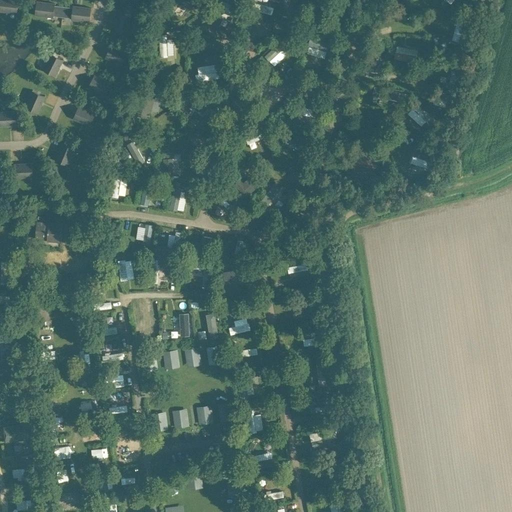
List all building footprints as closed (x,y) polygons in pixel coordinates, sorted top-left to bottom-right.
[(0,0),(0,11),(17,13),(18,0),(0,0)] [(238,10),(241,3),(234,0),(230,0),(228,4),(238,10)] [(37,2),(35,16),(53,17),(53,16),(62,16),(64,6),(54,5),(55,3),(37,2)] [(91,8),(73,6),(73,7),(64,6),(62,16),(72,17),(72,20),(90,22),(91,8)] [(133,17),(119,14),(115,31),(128,35),(133,17)] [(174,52),(174,31),(166,31),(166,53),(174,52)] [(272,50),(277,55),(291,43),(286,38),(272,50)] [(127,51),(110,45),(105,58),(122,64),(127,51)] [(63,60),(51,54),(43,70),(55,76),(63,60)] [(224,67),(202,68),(203,76),(225,75),(224,67)] [(111,83),(94,75),(88,87),(104,96),(111,83)] [(32,91),(25,107),(38,113),(45,96),(32,91)] [(95,113),(79,106),(73,119),(90,126),(95,113)] [(17,111),(0,111),(0,124),(0,126),(18,125),(17,111)] [(217,123),(220,117),(214,115),(211,120),(217,123)] [(75,148),(62,143),(55,159),(68,165),(75,148)] [(379,177),(379,162),(360,162),(360,177),(379,177)] [(14,164),(14,178),(33,177),(32,163),(14,164)] [(118,192),(125,194),(128,172),(122,171),(118,192)] [(37,221),(36,231),(35,240),(61,242),(63,224),(37,221)] [(132,255),(125,255),(126,267),(141,267),(141,260),(132,260),(132,255)] [(307,269),(306,264),(287,267),(289,273),(307,269)] [(203,305),(205,296),(196,294),(194,303),(203,305)] [(47,310),(60,310),(61,302),(48,301),(47,310)] [(221,309),(212,310),(216,334),(224,333),(221,309)] [(46,330),(56,331),(57,322),(47,321),(46,330)] [(210,325),(203,327),(204,334),(212,332),(210,325)] [(1,335),(3,343),(15,341),(13,332),(1,335)] [(96,344),(89,343),(87,354),(94,355),(96,344)] [(4,369),(17,368),(17,355),(4,356),(4,369)] [(322,360),(325,383),(332,382),(329,359),(322,360)] [(88,374),(89,384),(97,383),(96,373),(88,374)] [(94,406),(107,403),(106,397),(93,399),(94,406)] [(27,435),(27,421),(9,421),(9,435),(27,435)] [(15,465),(16,471),(32,469),(31,462),(15,465)] [(65,479),(81,475),(79,470),(64,474),(65,479)] [(109,501),(110,509),(121,507),(119,494),(113,495),(114,500),(109,501)] [(137,508),(147,507),(146,498),(136,499),(137,508)]
